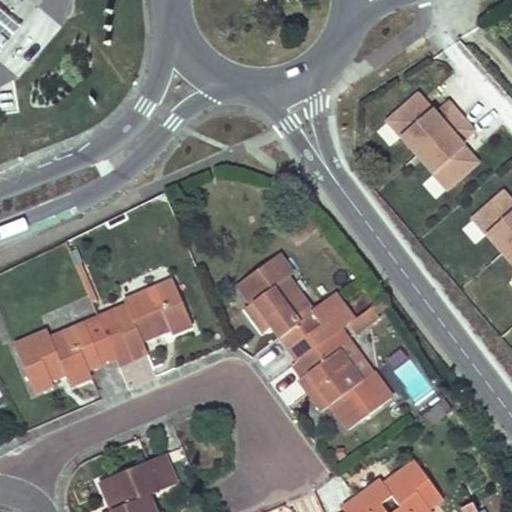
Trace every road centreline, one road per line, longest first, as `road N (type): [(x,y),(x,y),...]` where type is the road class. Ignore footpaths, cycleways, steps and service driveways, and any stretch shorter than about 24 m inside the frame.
road 1 (residential): [(0,469),(226,370),(287,440)]
road 2 (tertiary): [(511,405),(322,159)]
road 3 (secondary): [(0,230),(91,195),(129,170),(225,79)]
road 4 (secondary): [(173,30),(146,107),(119,134),(0,188)]
